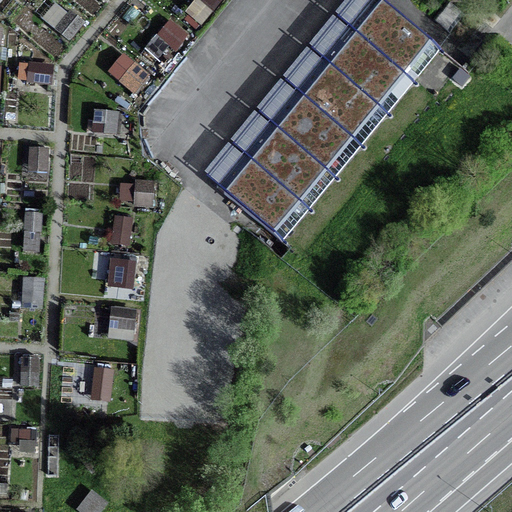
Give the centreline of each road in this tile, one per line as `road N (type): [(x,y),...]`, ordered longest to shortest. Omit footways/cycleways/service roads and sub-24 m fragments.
road 1 (motorway): [(511,344),(308,511)]
road 2 (motorway): [(399,511),(511,413)]
